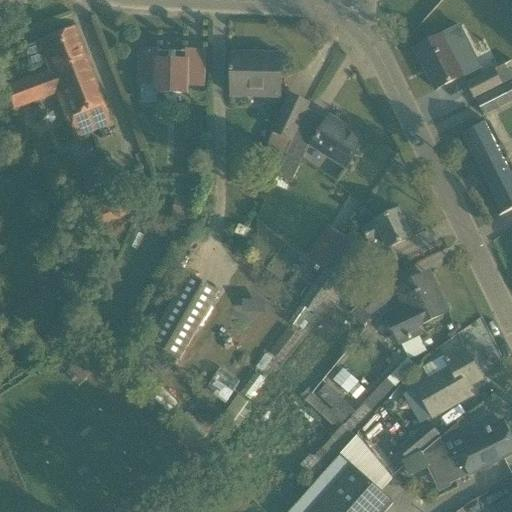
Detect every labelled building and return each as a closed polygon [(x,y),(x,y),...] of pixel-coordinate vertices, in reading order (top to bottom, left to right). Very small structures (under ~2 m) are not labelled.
[(511,11),(501,0),(491,0),(488,4),(511,28),(511,11)] [(442,36),(415,49),(435,91),(453,82),(461,78),(482,67),(461,26),(442,36)] [(36,43),(22,49),(30,67),(44,62),(47,71),(0,88),(8,110),(56,92),(73,140),(110,125),(72,29),(36,43)] [(155,105),(156,93),(186,94),(187,63),(158,62),(158,52),(140,51),(139,105),(155,105)] [(279,101),(280,55),(262,55),(262,60),(232,59),(231,94),(260,95),(260,101),(279,101)] [(511,62),(466,84),(473,99),(511,80),(511,62)] [(189,70),(189,86),(203,86),(204,70),(189,70)] [(511,83),(476,102),(483,116),(511,101),(511,83)] [(277,177),(299,129),(307,111),(306,110),(308,105),(291,97),(271,142),(266,171),(277,177)] [(345,171),(364,141),(330,119),(310,149),(345,171)] [(477,129),(459,138),(478,174),(480,173),(479,170),(503,157),(505,162),(508,161),(488,123),(477,129)] [(277,177),(273,186),(286,192),(290,184),(292,185),(313,136),(299,129),(277,177)] [(480,173),(478,174),(499,217),(511,210),(511,168),(508,161),(505,162),(503,157),(479,170),(480,173)] [(175,197),(172,220),(193,224),(197,201),(175,197)] [(387,250),(411,238),(398,211),(374,223),(375,225),(363,231),(369,243),(380,237),(387,250)] [(323,272),(345,238),(328,227),(305,261),(323,272)] [(300,306),(310,313),(314,315),(337,282),(342,285),(364,251),(362,250),(368,242),(350,230),(345,238),(323,272),(300,306)] [(403,307),(383,315),(398,347),(410,341),(413,348),(407,350),(412,360),(426,354),(419,337),(421,337),(417,328),(448,313),(440,297),(436,300),(424,275),(395,289),(403,307)] [(181,362),(219,294),(187,276),(149,344),(181,362)] [(359,306),(351,316),(364,328),(371,320),(372,321),(395,296),(380,283),(371,293),(361,285),(350,297),(359,306)] [(300,306),(288,324),(299,331),(300,332),(304,327),(304,328),(312,317),(309,315),(310,313),(300,306)] [(432,419),(471,396),(467,388),(481,380),(464,350),(444,362),(449,370),(415,391),(432,419)] [(326,386),(317,396),(335,412),(334,412),(357,434),(397,391),(386,381),(356,413),(326,386)] [(472,438),(475,442),(448,456),(441,439),(422,455),(439,491),(511,454),(511,441),(503,422),(472,438)] [(409,464),(440,437),(429,425),(398,451),(409,464)] [(289,511),(385,511),(393,504),(382,494),(393,481),(357,437),(289,511)] [(511,511),(511,499),(495,508),(496,511),(511,511)]
